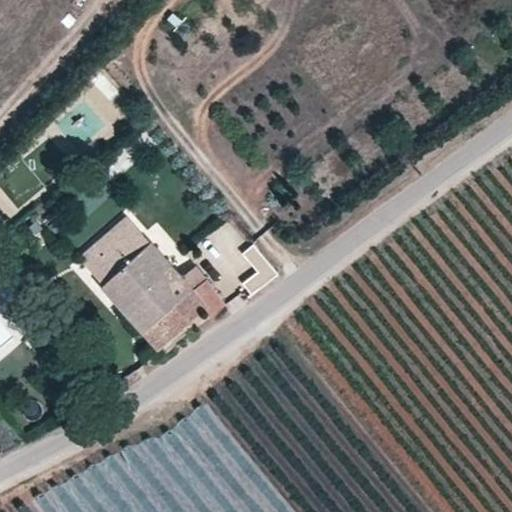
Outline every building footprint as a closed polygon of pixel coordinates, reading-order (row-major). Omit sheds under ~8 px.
[(112,179),(135,160),(127,150),(104,169),(112,179)] [(178,277),(127,215),(95,242),(118,269),(100,284),(153,347),(204,309),(210,316),(225,303),(195,267),(178,277)] [(240,251),(254,268),(239,279),(252,294),(279,272),(253,240),(240,251)] [(118,269),(95,242),(78,256),(100,284),(118,269)] [(43,319),(30,303),(15,315),(28,331),(43,319)]
